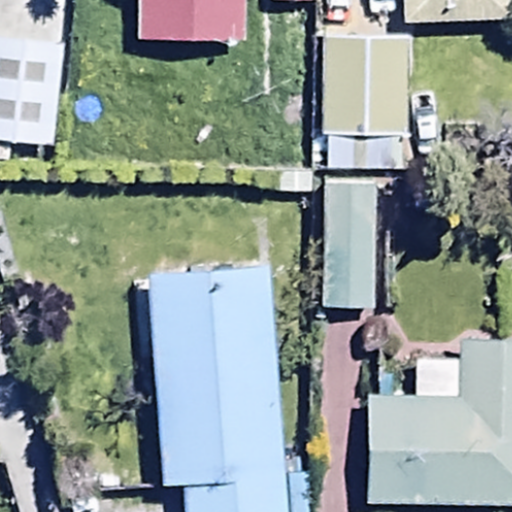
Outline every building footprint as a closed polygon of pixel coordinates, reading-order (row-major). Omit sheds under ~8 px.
[(234,54),(234,0),(136,0),(135,52),(234,54)] [(503,0),(394,0),(395,32),(504,30),(503,0)] [(405,155),(401,46),(314,45),(317,141),(307,141),(308,178),(369,176),(368,156),(405,155)] [(0,151),(50,154),(55,57),(0,54),(0,151)] [(375,194),(316,192),(313,317),(372,318),(375,194)] [(277,484),(258,278),(141,289),(160,497),(172,496),(173,511),(306,511),(304,482),(277,484)] [(360,404),(358,511),(511,511),(511,351),(452,350),(452,371),(409,370),(408,405),(360,404)]
